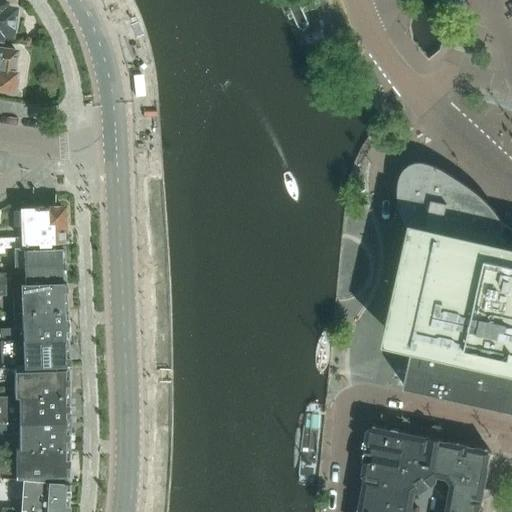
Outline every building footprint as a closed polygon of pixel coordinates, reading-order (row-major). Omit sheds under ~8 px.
[(294,15),(298,25),(299,26),(300,27),(301,28),(303,29),(305,28),(306,28),(307,27),(308,26),(309,25),(309,24),(309,23),(309,21),(304,10),(301,3),(301,2),(300,2),(299,1),(298,0),(297,0),(295,0),(294,0),(293,1),(292,2),(291,3),(290,4),(290,5),(290,7),(291,8),(294,15)] [(0,33),(6,35),(11,31),(13,12),(10,7),(4,7),(4,2),(0,1),(0,33)] [(168,27),(148,30),(156,89),(176,87),(168,27)] [(0,89),(12,91),(12,88),(16,86),(17,79),(14,76),(15,73),(12,72),(16,51),(0,49),(0,89)] [(470,204),(504,224),(502,220),(500,217),(492,207),(483,198),(470,188),(456,179),(437,168),(425,164),(418,164),(412,166),(407,169),(403,174),(401,180),(400,186),(400,205),(401,213),(403,221),(409,231),(383,343),(405,348),(407,341),(412,320),(406,319),(408,310),(414,311),(422,274),(431,234),(433,225),(417,221),(422,196),(441,200),(443,190),(429,181),(430,180),(470,204)] [(413,350),(405,387),(434,394),(511,411),(511,244),(505,243),(505,239),(500,238),(494,236),(497,222),(504,226),(504,225),(504,224),(470,204),(430,180),(429,181),(443,190),(441,200),(422,196),(417,221),(433,225),(431,234),(422,274),(414,311),(408,310),(406,319),(412,320),(407,341),(405,348),(413,350)] [(188,197),(168,198),(172,258),(192,257),(188,197)] [(0,253),(3,253),(3,248),(12,248),(49,246),(49,243),(52,243),(62,242),(62,230),(60,230),(60,226),(61,226),(64,223),(63,210),(60,207),(38,208),(36,205),(29,205),(27,208),(22,208),(22,211),(13,211),(13,227),(23,226),(23,238),(0,238),(0,253)] [(49,246),(12,248),(13,273),(0,272),(0,284),(11,284),(54,282),(64,282),(62,246),(52,246),(49,246)] [(11,285),(12,311),(65,309),(64,292),(65,292),(64,282),(54,282),(11,284),(11,285)] [(193,282),(173,282),(175,342),(195,342),(193,282)] [(12,311),(0,311),(0,339),(66,338),(65,309),(12,311)] [(59,365),(67,365),(68,365),(67,355),(66,355),(66,338),(0,339),(0,367),(12,367),(14,367),(59,365)] [(68,377),(67,365),(59,365),(14,367),(12,367),(0,367),(0,379),(3,380),(3,374),(13,374),(13,396),(67,394),(67,377),(68,377)] [(0,395),(0,421),(68,422),(68,412),(67,412),(67,394),(13,396),(0,395)] [(175,414),(174,474),(194,474),(195,414),(175,414)] [(0,434),(17,434),(17,448),(67,449),(67,431),(68,431),(68,422),(0,421),(0,434)] [(480,511),(492,453),(489,449),(374,426),(366,432),(363,446),(365,449),(360,474),(363,478),(357,511),(417,511),(418,508),(413,507),(416,493),(421,494),(424,492),(423,491),(430,486),(431,487),(437,483),(438,477),(446,479),(451,485),(445,511),(480,511)] [(0,477),(13,479),(58,478),(68,478),(68,467),(67,467),(67,449),(17,448),(13,448),(0,447),(0,477)] [(0,511),(65,511),(67,482),(12,479),(12,499),(19,499),(17,511),(13,510),(13,508),(0,507),(0,511)] [(172,498),(170,511),(190,511),(192,499),(172,498)]
